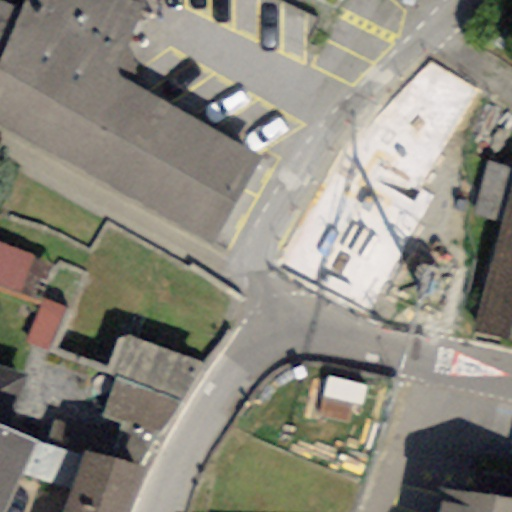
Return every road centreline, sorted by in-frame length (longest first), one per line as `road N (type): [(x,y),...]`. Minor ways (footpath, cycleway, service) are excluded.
road 1 (residential): [(278,335),(261,284),(268,236),(286,196),(458,0)]
road 2 (residential): [(278,335),(511,378)]
road 3 (residential): [(278,335),(236,370),(198,431),(164,511)]
